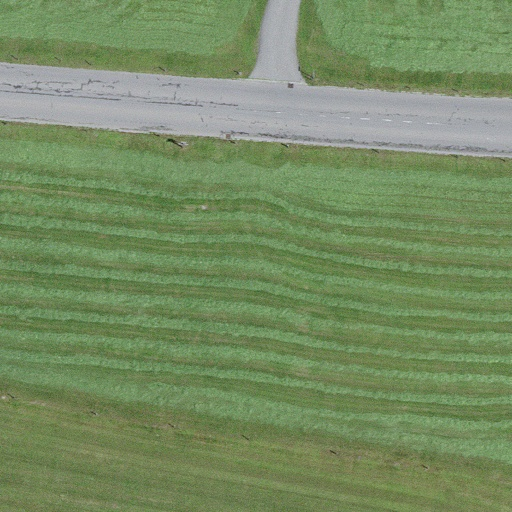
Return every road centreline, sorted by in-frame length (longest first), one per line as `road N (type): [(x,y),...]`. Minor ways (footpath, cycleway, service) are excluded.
road 1 (residential): [(0,95),(277,117)]
road 2 (residential): [(277,117),(511,133)]
